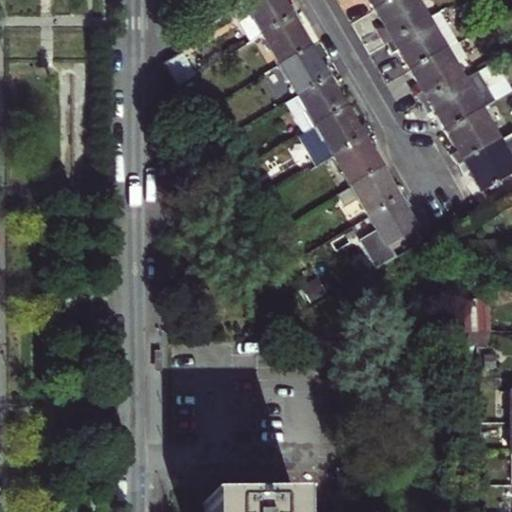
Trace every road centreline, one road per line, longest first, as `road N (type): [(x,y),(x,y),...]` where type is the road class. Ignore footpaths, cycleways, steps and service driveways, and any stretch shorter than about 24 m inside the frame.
road 1 (residential): [(135,511),(131,0)]
road 2 (residential): [(318,0),(448,217)]
